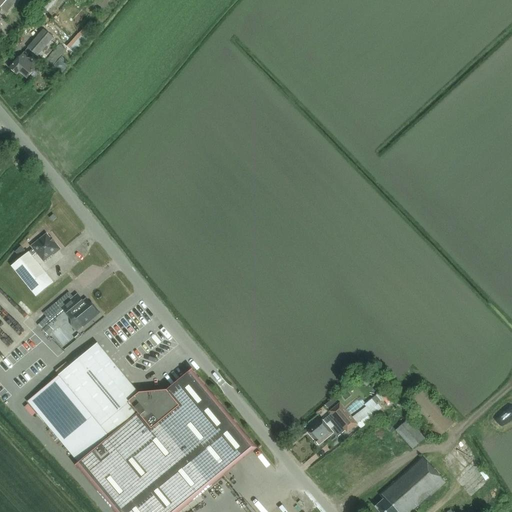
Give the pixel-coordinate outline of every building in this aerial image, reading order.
[(0,0),(0,7),(6,13),(17,0),(0,0)] [(59,44),(43,30),(27,48),(43,62),(59,44)] [(52,67),(68,49),(61,43),(45,62),(52,67)] [(35,65),(38,62),(35,59),(34,59),(31,56),(28,60),(22,54),(19,57),(9,69),(17,76),(20,73),(27,79),(38,67),(35,65)] [(67,62),(62,58),(54,66),(62,73),(66,68),(67,62)] [(55,243),(54,244),(47,234),(31,247),(33,249),(29,253),(11,267),(36,297),(53,283),(32,257),(36,253),(44,262),(53,254),(54,255),(61,250),(55,243)] [(21,247),(15,253),(19,257),(25,251),(21,247)] [(50,322),(63,311),(61,308),(73,298),(69,293),(44,314),(46,317),(46,318),(42,321),(38,326),(42,330),(50,322)] [(83,327),(100,313),(94,306),(92,307),(86,299),(84,301),(78,294),(73,298),(61,308),(63,311),(71,320),(72,325),(72,327),(76,331),(78,331),(83,327)] [(26,321),(32,315),(19,302),(13,308),(26,321)] [(43,331),(48,336),(53,332),(47,326),(43,331)] [(56,335),(67,344),(72,338),(61,329),(56,335)] [(76,467),(113,511),(180,511),(224,476),(225,476),(224,474),(252,451),(253,452),(254,452),(257,448),(193,370),(193,369),(166,391),(139,393),(139,394),(97,344),(59,376),(68,388),(54,400),(49,394),(33,407),(79,463),(75,466),(76,467)] [(363,382),(367,387),(372,382),(368,378),(363,382)] [(439,438),(457,422),(424,386),(406,402),(439,438)] [(384,389),(364,405),(369,411),(384,400),(387,397),(389,395),(384,389)] [(335,416),(326,423),(333,431),(337,436),(356,420),(353,417),(340,402),(330,410),(335,416)] [(366,407),(353,417),(356,420),(357,422),(358,423),(367,417),(366,415),(367,414),(369,412),(366,407)] [(379,407),(372,413),(377,419),(384,412),(379,407)] [(308,431),(318,443),(333,431),(326,423),(323,419),(308,431)] [(413,450),(425,439),(408,420),(396,431),(413,450)] [(381,511),(404,511),(407,510),(408,511),(445,481),(423,455),(380,492),(385,497),(376,505),(381,511)]
